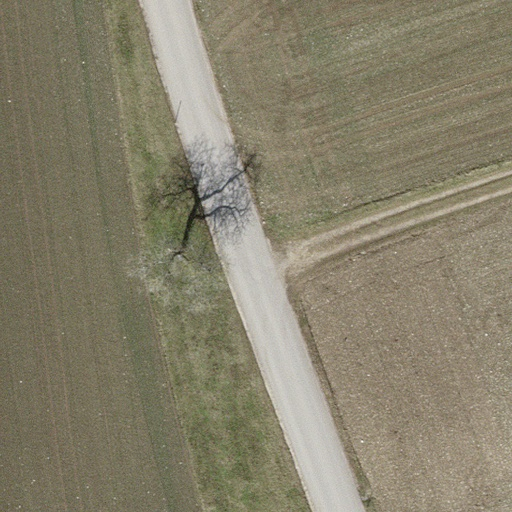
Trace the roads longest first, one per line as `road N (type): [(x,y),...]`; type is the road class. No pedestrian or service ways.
road 1 (unclassified): [(356,511),(172,0)]
road 2 (track): [(263,256),(511,177)]
